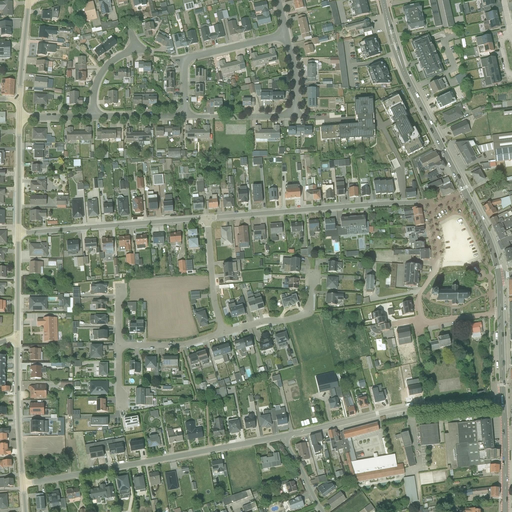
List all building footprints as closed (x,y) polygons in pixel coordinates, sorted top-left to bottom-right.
[(98,0),(103,17),(114,14),(110,0),(98,0)] [(133,0),(136,10),(148,7),(145,0),(133,0)] [(188,0),(179,2),(182,12),(191,9),(188,0)] [(297,11),(305,9),(303,0),(295,2),(297,11)] [(358,20),(371,17),(366,0),(364,0),(353,3),(358,20)] [(450,28),(444,0),(425,0),(430,29),(437,28),(438,30),(450,28)] [(493,7),(491,0),(487,0),(483,1),(480,2),(482,10),(493,7)] [(317,4),(318,10),(326,8),(324,2),(317,4)] [(337,2),(326,4),(330,27),(342,25),(337,2)] [(88,23),(98,21),(94,3),(84,6),(88,23)] [(269,11),(267,3),(254,5),(255,14),(262,13),(269,11)] [(14,19),(13,4),(0,4),(0,12),(2,13),(2,19),(14,19)] [(217,11),(213,11),(215,25),(218,25),(217,20),(225,20),(224,11),(222,12),(221,5),(216,6),(217,11)] [(405,34),(423,29),(416,5),(399,10),(405,34)] [(163,8),(158,9),(159,13),(149,14),(150,18),(160,17),(160,13),(164,12),(163,8)] [(49,15),(41,14),(40,21),(51,22),(51,20),(57,20),(59,16),(59,12),(50,11),(49,15)] [(496,21),(495,14),(483,16),(485,24),(496,21)] [(259,27),(272,24),(270,16),(263,17),(257,19),(259,27)] [(244,34),(252,32),(249,19),(241,21),(243,28),(244,34)] [(298,22),(300,29),(309,27),(307,20),(306,20),(298,22)] [(498,30),(496,21),(485,24),(483,24),(485,33),(498,30)] [(231,38),(239,36),(237,29),(236,22),(227,25),(231,38)] [(350,39),(374,33),(371,22),(347,28),(350,39)] [(11,25),(0,24),(0,38),(9,39),(9,30),(11,30),(11,25)] [(153,37),(152,33),(156,33),(154,24),(146,26),(147,33),(145,33),(146,38),(153,37)] [(217,40),(225,39),(222,26),(214,28),(216,34),(217,40)] [(309,35),(310,35),(309,27),(300,29),(302,37),(309,35)] [(57,31),(39,29),(38,40),(47,41),(47,37),(56,38),(57,31)] [(209,29),(201,31),(204,44),(212,42),(210,35),(209,29)] [(190,47),(198,45),(195,32),(187,34),(189,40),(190,47)] [(82,37),(88,37),(88,34),(85,34),(85,36),(77,36),(77,43),(82,43),(82,37)] [(155,43),(166,48),(170,41),(159,36),(155,43)] [(177,50),(185,48),(183,41),(182,36),(174,37),(177,50)] [(476,49),(491,46),(489,37),(475,41),(476,49)] [(407,45),(416,65),(433,57),(425,38),(407,45)] [(112,51),(119,46),(114,39),(107,44),(111,50),(112,51)] [(338,90),(349,89),(345,53),(350,53),(349,48),(344,49),(343,41),(346,41),(333,42),(335,59),(326,59),(326,66),(331,65),(331,72),(337,72),(338,90)] [(368,62),(383,57),(377,41),(363,46),(368,62)] [(0,60),(10,60),(10,44),(0,44),(0,60)] [(106,54),(111,50),(107,44),(102,48),(106,54)] [(55,48),(37,46),(36,57),(46,58),(46,55),(50,55),(50,54),(54,54),(55,48)] [(488,54),(493,53),(491,46),(476,49),(479,59),(488,57),(488,54)] [(306,57),(315,55),(314,47),(304,49),(306,57)] [(99,61),(107,55),(106,54),(102,48),(94,54),(99,61)] [(266,66),(278,63),(275,51),(269,52),(270,55),(264,57),(266,66)] [(266,66),(264,57),(258,58),(257,55),(251,56),(254,69),(266,66)] [(423,82),(441,74),(433,57),(416,65),(423,82)] [(481,70),(496,67),(494,59),(489,60),(488,57),(479,59),(481,70)] [(234,74),(246,71),(243,58),(237,59),(238,63),(232,64),(234,74)] [(234,74),(232,64),(226,66),(225,62),(219,64),(222,77),(234,74)] [(47,64),(35,63),(35,68),(39,68),(38,75),(46,75),(47,64)] [(394,84),(384,63),(370,68),(375,88),(394,84)] [(139,74),(152,74),(152,66),(144,66),(144,64),(140,64),(139,74)] [(481,70),(483,80),(498,77),(496,67),(481,70)] [(119,80),(130,80),(130,72),(119,72),(119,80)] [(460,73),(451,78),(455,86),(464,82),(460,73)] [(79,83),(87,83),(87,75),(86,75),(79,75),(79,83)] [(166,75),(167,83),(175,83),(175,75),(166,75)] [(485,88),(499,85),(498,82),(499,81),(498,77),(483,80),(485,88)] [(48,81),(35,80),(34,89),(47,91),(48,81)] [(430,96),(449,90),(445,80),(427,86),(430,96)] [(0,97),(15,98),(15,82),(0,82),(0,89),(0,97)] [(197,95),(205,96),(205,87),(197,87),(197,95)] [(309,90),(309,100),(317,100),(317,90),(309,90)] [(70,107),(83,107),(83,101),(79,101),(79,94),(70,94),(70,107)] [(105,106),(118,106),(118,94),(108,94),(108,100),(105,100),(105,106)] [(379,103),(388,121),(389,120),(403,113),(405,113),(396,94),(379,103)] [(52,97),(34,96),(33,107),(47,107),(48,103),(52,103),(52,97)] [(147,107),(147,96),(135,96),(135,107),(147,107)] [(147,107),(158,107),(158,96),(147,96),(147,107)] [(438,112),(447,108),(443,98),(434,102),(438,112)] [(309,110),(317,110),(317,100),(309,100),(309,110)] [(354,103),(355,118),(357,118),(371,116),(373,116),(371,102),(368,102),(368,100),(357,101),(358,103),(354,103)] [(211,109),(224,109),(224,101),(211,101),(211,109)] [(445,124),(461,117),(456,108),(441,115),(445,124)] [(476,108),(467,112),(470,120),(479,116),(476,108)] [(403,113),(389,120),(393,128),(390,129),(400,148),(402,147),(408,157),(422,150),(417,141),(419,140),(414,130),(412,130),(403,113)] [(371,116),(357,118),(357,119),(358,126),(359,139),(373,138),(372,133),(374,133),(374,128),(372,128),(371,119),(371,116)] [(452,139),(468,132),(464,122),(448,130),(452,139)] [(211,123),(211,134),(219,133),(219,123),(211,123)] [(359,139),(358,126),(336,128),(337,141),(337,142),(359,139)] [(198,141),(198,132),(192,132),(192,127),(186,127),(186,141),(198,141)] [(198,141),(211,141),(211,128),(204,127),(204,132),(198,132),(198,141)] [(268,141),(280,141),(280,127),(274,127),(274,131),(268,131),(268,141)] [(268,141),(268,131),(262,132),(262,128),(256,128),(256,141),(268,141)] [(80,142),(92,142),(92,129),(85,130),(85,133),(80,133),(80,142)] [(289,138),(297,138),(297,134),(297,129),(296,129),(289,129),(289,138)] [(306,138),(314,138),(313,129),(306,129),(306,134),(306,138)] [(80,142),(80,133),(74,133),(74,130),(67,130),(67,143),(80,142)] [(109,141),(109,133),(103,133),(104,130),(97,130),(97,141),(109,141)] [(139,143),(139,134),(133,134),(133,130),(127,130),(127,143),(139,143)] [(139,143),(152,143),(152,130),(145,130),(145,134),(139,134),(139,143)] [(109,141),(121,141),(121,131),(116,131),(116,133),(109,133),(109,141)] [(157,139),(165,139),(165,131),(157,131),(157,139)] [(47,132),(33,132),(33,142),(46,143),(46,145),(54,145),(54,140),(51,140),(51,137),(47,137),(47,132)] [(511,133),(489,136),(492,161),(511,158),(511,133)] [(453,145),(460,157),(470,152),(463,139),(453,145)] [(489,144),(475,146),(474,141),(473,141),(475,154),(490,151),(489,144)] [(44,148),(31,148),(31,153),(33,153),(33,160),(44,160),(44,148)] [(432,155),(431,152),(417,159),(412,161),(415,170),(421,167),(419,162),(432,155)] [(465,166),(475,161),(470,152),(460,157),(465,166)] [(439,164),(434,154),(432,155),(419,162),(421,167),(428,182),(437,177),(433,167),(439,164)] [(440,172),(444,170),(441,163),(439,164),(433,167),(437,177),(442,175),(440,172)] [(42,168),(32,168),(32,175),(41,175),(41,172),(45,172),(45,169),(48,169),(48,165),(42,165),(42,168)] [(475,186),(483,182),(477,171),(469,175),(475,186)] [(149,175),(149,186),(160,186),(160,175),(149,175)] [(304,181),(305,191),(312,190),(311,178),(307,179),(307,180),(304,181)] [(30,185),(30,193),(47,193),(47,182),(37,182),(37,185),(30,185)] [(387,195),(385,183),(385,182),(379,183),(381,195),(381,196),(387,195)] [(391,182),(385,183),(387,195),(388,196),(394,195),(391,182)] [(381,195),(379,183),(373,184),(375,196),(381,195)] [(338,198),(347,198),(345,185),(337,186),(338,198)] [(261,186),(252,187),(253,204),(262,203),(261,186)] [(449,196),(453,194),(450,186),(438,192),(442,200),(446,198),(449,197),(449,196)] [(241,205),(247,205),(246,188),(237,189),(238,202),(240,202),(241,205)] [(363,199),(370,198),(370,189),(362,190),(363,199)] [(269,203),(277,202),(276,190),(268,191),(269,203)] [(350,200),(360,199),(359,190),(349,190),(350,200)] [(316,203),(315,194),(308,194),(308,203),(316,203)] [(153,213),(157,212),(156,197),(147,198),(148,213),(153,213)] [(46,198),(30,198),(30,208),(46,208),(46,198)] [(66,199),(56,199),(56,208),(66,208),(66,199)] [(194,213),(205,212),(204,199),(194,200),(194,213)] [(119,218),(129,217),(128,200),(118,200),(119,218)] [(134,215),(144,215),(143,200),(133,201),(134,215)] [(73,220),(84,219),(83,201),(72,202),(73,220)] [(224,210),(235,210),(235,201),(223,201),(224,210)] [(89,219),(99,218),(98,202),(88,203),(89,219)] [(110,216),(113,216),(111,202),(107,202),(107,206),(103,207),(104,216),(109,215),(110,216)] [(210,211),(220,211),(219,202),(210,202),(210,211)] [(166,215),(175,215),(174,204),(165,204),(166,215)] [(486,220),(496,215),(494,210),(492,211),(488,204),(485,205),(485,207),(481,209),(486,220)] [(422,207),(414,209),(415,218),(424,216),(422,207)] [(46,213),(30,213),(30,224),(41,224),(41,220),(46,220),(46,213)] [(424,216),(415,218),(417,226),(426,224),(424,216)] [(492,229),(501,224),(497,217),(488,221),(492,229)] [(356,219),(357,236),(369,235),(368,223),(365,223),(364,218),(356,219)] [(340,228),(338,228),(338,237),(349,237),(348,219),(340,220),(340,228)] [(349,237),(357,236),(356,219),(348,219),(349,237)] [(337,237),(336,220),(325,221),(326,238),(337,237)] [(321,234),(320,221),(309,222),(310,232),(314,232),(314,234),(321,234)] [(304,238),(303,223),(292,224),(292,234),(300,233),(300,238),(304,238)] [(284,235),(283,224),(271,225),(272,242),(278,242),(278,235),(284,235)] [(505,233),(501,224),(492,229),(496,238),(505,233)] [(262,241),(266,241),(265,226),(254,227),(255,238),(262,238),(262,241)] [(222,247),(233,246),(231,228),(221,229),(222,239),(221,239),(222,247)] [(239,245),(249,244),(248,228),(238,228),(239,236),(238,236),(239,245)] [(191,249),(200,248),(198,231),(189,231),(191,249)] [(505,233),(496,238),(499,242),(507,238),(505,233)] [(165,245),(165,234),(154,235),(154,246),(165,245)] [(182,244),(182,234),(170,234),(171,244),(182,244)] [(149,249),(149,236),(137,237),(138,247),(145,246),(145,249),(149,249)] [(131,252),(131,237),(120,237),(120,248),(126,248),(126,252),(131,252)] [(509,243),(507,238),(499,242),(502,251),(509,247),(507,244),(509,243)] [(103,251),(114,250),(114,239),(103,240),(103,251)] [(98,250),(97,240),(85,240),(86,251),(98,250)] [(417,244),(417,249),(427,249),(426,242),(422,242),(422,240),(415,240),(415,244),(417,244)] [(80,255),(79,241),(67,242),(68,256),(80,255)] [(30,257),(48,257),(48,244),(41,244),(41,245),(30,245),(30,257)] [(430,260),(430,250),(410,251),(410,256),(403,256),(403,261),(430,260)] [(87,259),(73,261),(74,269),(83,268),(83,266),(88,266),(87,259)] [(329,273),(339,273),(339,263),(330,262),(329,273)] [(44,268),(44,263),(30,263),(30,275),(42,275),(42,268),(44,268)] [(225,273),(238,272),(238,264),(224,265),(225,273)] [(285,272),(301,274),(301,266),(285,265),(285,272)] [(402,285),(420,287),(421,267),(404,265),(402,285)] [(225,273),(225,283),(239,282),(238,272),(225,273)] [(327,290),(339,290),(340,279),(328,278),(327,290)] [(285,289),(300,290),(300,280),(285,280),(285,289)] [(109,290),(108,285),(92,285),(92,291),(94,291),(95,295),(106,295),(106,290),(109,290)] [(430,293),(429,294),(430,295),(430,299),(429,300),(430,301),(431,300),(435,300),(435,303),(436,303),(436,302),(440,302),(440,303),(440,302),(443,302),(443,303),(444,303),(444,305),(447,305),(447,303),(448,303),(448,302),(451,302),(451,306),(457,307),(457,304),(463,304),(463,302),(463,301),(466,301),(466,302),(466,301),(468,299),(469,299),(469,298),(468,298),(468,295),(469,295),(469,294),(468,295),(466,293),(466,292),(465,292),(465,293),(460,293),(460,292),(459,292),(459,293),(457,293),(457,287),(451,288),(451,289),(448,289),(443,289),(443,291),(443,292),(440,292),(440,291),(439,291),(439,292),(436,292),(436,291),(436,294),(435,293),(434,293),(433,294),(431,294),(430,293)] [(197,301),(196,292),(187,292),(187,301),(197,301)] [(346,302),(346,296),(327,295),(327,305),(339,306),(339,301),(346,302)] [(285,309),(300,305),(297,296),(283,300),(285,309)] [(260,311),(267,309),(263,297),(256,299),(260,311)] [(29,311),(47,311),(48,298),(29,298),(29,311)] [(260,311),(256,299),(249,301),(253,313),(260,311)] [(107,310),(107,306),(108,306),(108,301),(93,302),(93,306),(96,306),(96,310),(107,310)] [(240,317),(247,315),(244,306),(238,308),(240,317)] [(240,317),(238,308),(230,310),(233,319),(240,317)] [(196,314),(200,328),(210,326),(206,312),(196,314)] [(96,326),(109,326),(109,319),(107,319),(107,316),(96,316),(96,326)] [(45,343),(58,342),(58,318),(37,319),(38,327),(44,327),(45,343)] [(385,318),(382,319),(374,320),(375,327),(386,325),(385,318)] [(475,334),(483,333),(481,324),(473,325),(475,334)] [(381,335),(380,333),(389,331),(388,325),(379,327),(379,326),(375,327),(370,328),(370,329),(370,330),(371,331),(371,332),(372,333),(373,333),(373,334),(374,334),(375,335),(376,335),(377,335),(378,335),(379,335),(381,335)] [(92,340),(109,341),(109,331),(93,331),(92,340)] [(262,352),(274,349),(269,333),(261,335),(263,339),(261,340),(261,343),(259,343),(262,352)] [(279,346),(290,342),(287,333),(275,336),(279,346)] [(447,337),(436,340),(436,343),(429,344),(431,352),(449,348),(447,337)] [(247,349),(255,347),(252,338),(245,340),(247,349)] [(247,349),(245,340),(236,343),(238,352),(247,349)] [(225,357),(233,354),(229,344),(221,347),(225,357)] [(92,360),(104,359),(104,345),(92,346),(92,360)] [(225,357),(221,347),(212,351),(215,360),(225,357)] [(30,361),(41,361),(42,349),(30,349),(30,361)] [(202,363),(210,361),(207,351),(199,354),(202,363)] [(202,363),(199,354),(189,357),(192,367),(202,363)] [(172,370),(172,358),(164,358),(164,370),(172,370)] [(146,370),(157,370),(157,359),(146,359),(146,370)] [(130,375),(141,375),(140,362),(129,362),(130,375)] [(98,377),(107,377),(107,364),(98,364),(98,377)] [(31,379),(42,379),(42,367),(31,367),(31,379)] [(237,373),(230,375),(233,383),(239,381),(237,373)] [(313,380),(305,382),(308,394),(329,390),(330,397),(335,396),(334,395),(337,395),(333,373),(312,376),(313,380)] [(226,379),(215,381),(216,390),(211,391),(212,395),(218,394),(219,396),(223,395),(221,384),(227,383),(226,379)] [(418,380),(412,382),(415,396),(421,395),(418,380)] [(412,382),(405,383),(408,397),(415,396),(412,382)] [(91,396),(109,396),(109,383),(91,383),(91,396)] [(31,399),(47,398),(47,386),(30,386),(31,399)] [(376,405),(387,402),(384,393),(374,396),(376,405)] [(137,406),(153,406),(153,398),(137,398),(137,406)] [(350,417),(358,415),(352,398),(345,400),(350,417)] [(362,410),(370,408),(368,398),(360,400),(362,410)] [(331,411),(341,409),(339,399),(329,401),(331,411)] [(105,401),(97,401),(97,413),(108,413),(108,409),(105,409),(105,401)] [(277,427),(287,425),(284,409),(279,410),(279,411),(275,412),(275,410),(271,411),(271,412),(273,422),(276,422),(277,427)] [(147,419),(156,418),(155,411),(147,412),(147,419)] [(270,423),(273,422),(271,412),(268,412),(263,413),(264,417),(259,418),(261,428),(265,427),(266,428),(267,429),(269,428),(270,427),(270,426),(270,423)] [(247,431),(257,429),(254,415),(248,416),(249,419),(245,419),(247,431)] [(137,418),(124,421),(125,429),(139,427),(137,418)] [(107,419),(91,419),(91,427),(107,427),(107,419)] [(214,438),(227,436),(226,429),(224,429),(222,419),(215,421),(216,425),(215,426),(213,428),(212,430),(214,438)] [(473,422),(474,436),(490,435),(489,420),(473,422)] [(231,435),(242,432),(240,421),(229,424),(231,435)] [(189,441),(204,438),(203,429),(196,430),(194,422),(186,423),(189,441)] [(355,484),(405,475),(403,464),(398,465),(396,455),(388,457),(352,462),(347,441),(380,431),(379,424),(340,433),(353,484),(355,484)] [(421,447),(440,445),(439,425),(419,426),(421,447)] [(338,451),(342,450),(339,433),(338,429),(333,430),(338,451)] [(170,445),(184,442),(183,433),(175,434),(174,430),(167,432),(170,445)] [(338,451),(333,430),(328,432),(332,452),(338,451)] [(405,448),(413,446),(409,432),(402,434),(405,448)] [(319,444),(325,442),(323,434),(317,436),(319,444)] [(150,450),(162,447),(160,435),(148,438),(150,450)] [(484,451),(492,451),(490,435),(474,436),(476,452),(484,451)] [(319,444),(317,436),(311,437),(317,457),(322,455),(319,444)] [(124,439),(114,441),(116,456),(124,454),(123,450),(126,449),(124,439)] [(114,441),(104,443),(106,453),(109,452),(110,457),(116,456),(114,441)] [(142,442),(129,445),(130,454),(143,451),(142,442)] [(104,443),(94,445),(97,460),(104,458),(103,453),(106,453),(104,443)] [(304,462),(310,460),(306,444),(297,446),(299,458),(303,457),(304,462)] [(94,445),(85,447),(86,456),(89,456),(90,461),(97,460),(94,445)] [(484,460),(498,461),(498,451),(492,451),(484,451),(484,460)] [(263,470),(282,466),(279,454),(273,455),(274,458),(268,459),(268,458),(261,459),(263,470)] [(218,474),(226,472),(224,460),(211,462),(213,472),(218,471),(218,474)] [(487,473),(497,474),(498,466),(488,465),(487,473)] [(151,487),(161,485),(159,473),(149,475),(151,487)] [(168,492),(179,489),(176,473),(165,475),(168,492)] [(311,481),(307,481),(307,484),(323,482),(322,476),(311,477),(311,481)] [(120,493),(132,491),(129,477),(117,480),(120,493)] [(136,492),(147,489),(144,477),(133,480),(136,492)] [(417,503),(413,478),(408,479),(402,479),(406,504),(417,503)] [(0,488),(15,488),(14,479),(0,479),(0,488)] [(324,497),(336,488),(331,480),(319,489),(324,497)] [(289,495),(298,492),(295,482),(286,486),(289,495)] [(108,500),(116,498),(113,487),(106,489),(106,486),(100,487),(100,488),(89,491),(91,502),(108,499),(108,500)] [(68,501),(82,498),(80,488),(66,491),(68,501)] [(485,498),(497,498),(497,489),(485,489),(485,498)] [(221,505),(249,496),(246,490),(219,499),(221,505)] [(52,508),(62,507),(59,492),(49,493),(52,508)] [(341,505),(347,501),(341,493),(327,503),(333,511),(341,505)] [(0,509),(9,509),(8,495),(0,495),(0,509)] [(38,511),(47,510),(46,498),(37,499),(38,511)] [(292,511),(305,506),(302,498),(289,503),(292,511)] [(240,511),(254,507),(252,501),(238,506),(240,511)]
